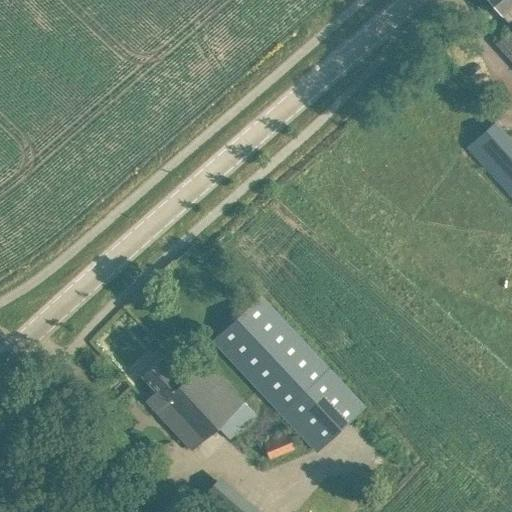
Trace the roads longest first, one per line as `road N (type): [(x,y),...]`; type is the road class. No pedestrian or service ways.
road 1 (secondary): [(0,362),(411,0)]
road 2 (unclassified): [(141,511),(0,392)]
